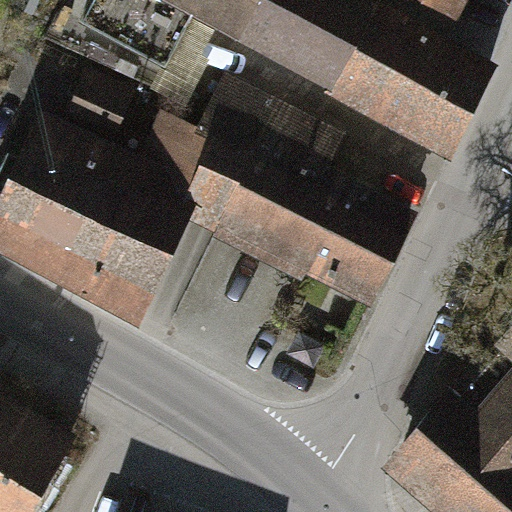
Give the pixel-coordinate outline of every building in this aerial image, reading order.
[(139,0),(431,153),(477,65),(352,0),(139,0)] [(449,0),(405,0),(439,18),(449,0)] [(126,153),(19,104),(0,144),(0,264),(118,324),(171,216),(353,298),(400,209),(308,171),(336,128),(214,69),(177,124),(147,112),(126,153)] [(124,94),(70,69),(50,110),(104,136),(124,94)] [(511,332),(478,372),(511,400),(511,332)] [(479,419),(451,395),(396,459),(457,511),(511,511),(511,402),(501,393),(479,419)] [(0,511),(50,430),(0,399),(0,511)]
